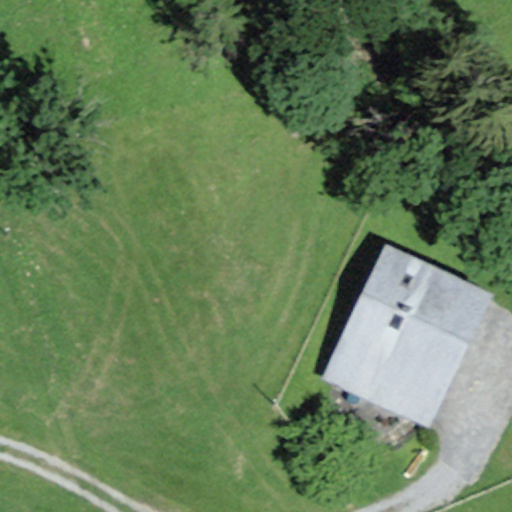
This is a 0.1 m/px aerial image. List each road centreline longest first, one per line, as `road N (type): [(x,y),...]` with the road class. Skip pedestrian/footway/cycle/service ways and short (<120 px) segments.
road 1 (track): [(410,511),(466,476),(511,392)]
road 2 (track): [(0,444),(144,511)]
